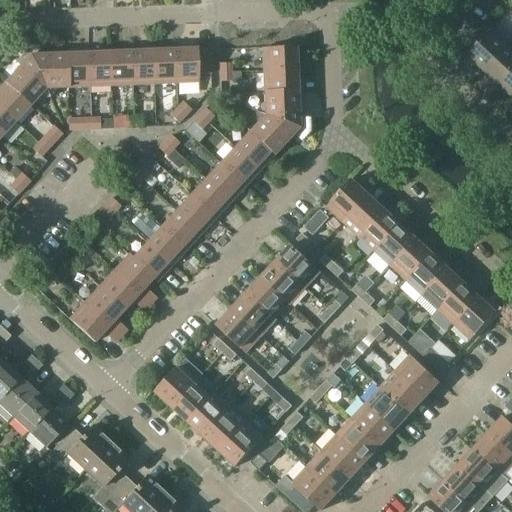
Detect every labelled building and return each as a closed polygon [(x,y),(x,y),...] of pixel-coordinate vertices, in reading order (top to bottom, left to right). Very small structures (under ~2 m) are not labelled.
[(491,31),(468,56),(484,71),(507,46),(491,31)] [(295,46),(262,47),(263,69),(296,68),(295,46)] [(511,50),(507,46),(484,71),(500,85),(511,72),(511,50)] [(208,47),(197,48),(198,74),(209,74),(208,47)] [(197,48),(175,49),(176,83),(198,82),(198,74),(197,48)] [(175,49),(153,50),(154,84),(176,83),(175,49)] [(153,50),(130,51),(131,85),(154,84),(153,50)] [(130,51),(108,52),(110,86),(131,85),(130,51)] [(108,52),(86,53),(88,87),(110,86),(108,52)] [(39,55),(30,55),(45,88),(66,87),(65,75),(64,53),(39,55)] [(86,53),(64,53),(65,75),(66,87),(88,87),(86,53)] [(24,62),(6,81),(30,104),(45,88),(30,55),(24,62)] [(230,63),(220,64),(220,72),(230,72),(230,63)] [(296,68),(263,69),(264,91),(297,90),(296,68)] [(230,72),(220,72),(220,81),(231,81),(230,72)] [(511,72),(500,85),(511,96),(511,72)] [(6,81),(0,87),(0,106),(16,120),(30,104),(6,81)] [(297,90),(264,91),(265,114),(299,127),(298,118),(297,90)] [(182,102),(176,109),(185,116),(190,110),(182,102)] [(0,106),(0,135),(1,137),(16,120),(0,106)] [(176,109),(171,115),(179,122),(185,116),(176,109)] [(205,109),(199,115),(207,123),(213,116),(205,109)] [(265,114),(252,128),(276,151),(293,133),(299,127),(265,114)] [(199,115),(194,122),(202,129),(207,123),(199,115)] [(134,117),(125,117),(125,127),(134,127),(134,117)] [(143,117),(134,117),(134,127),(143,127),(143,117)] [(99,118),(90,119),(91,129),(100,129),(99,118)] [(53,127),(48,132),(56,140),(61,134),(53,127)] [(252,128),(235,147),(260,169),(276,151),(252,128)] [(48,132),(43,138),(51,145),(56,140),(48,132)] [(171,136),(165,142),(173,149),(178,143),(176,140),(171,136)] [(43,138),(38,143),(46,151),(51,145),(43,138)] [(165,142),(159,149),(167,156),(173,149),(165,142)] [(38,143),(32,149),(40,156),(41,155),(46,151),(38,143)] [(220,163),(244,186),(260,169),(235,147),(220,163)] [(173,150),(166,158),(177,169),(184,161),(173,150)] [(205,179),(229,202),(244,186),(220,163),(205,179)] [(15,167),(9,173),(16,179),(21,173),(15,167)] [(135,174),(143,181),(149,175),(141,168),(135,174)] [(16,180),(23,187),(29,181),(22,174),(16,180)] [(143,181),(135,174),(129,180),(137,187),(143,181)] [(190,195),(215,218),(229,202),(205,179),(190,195)] [(352,179),(327,207),(328,208),(324,212),(321,209),(304,227),(313,235),(329,217),(328,216),(332,212),(344,222),(349,217),(348,216),(368,194),(352,179)] [(23,187),(16,180),(10,187),(17,194),(23,187)] [(359,236),(384,209),(368,194),(348,216),(349,217),(344,222),(359,236)] [(176,211),(200,234),(215,218),(190,195),(176,211)] [(106,205),(114,213),(120,206),(112,199),(106,205)] [(114,213),(106,205),(100,212),(108,219),(114,213)] [(384,209),(359,236),(360,237),(375,251),(400,224),(384,209)] [(161,227),(185,249),(200,234),(176,211),(161,227)] [(391,266),(399,257),(416,238),(400,224),(375,251),(391,266)] [(146,243),(171,265),(185,249),(161,227),(146,243)] [(302,233),(297,239),(306,247),(311,242),(302,233)] [(399,257),(391,266),(407,280),(432,253),(416,238),(399,257)] [(171,265),(146,243),(132,258),(152,279),(156,282),(171,265)] [(276,261),(306,288),(321,272),(291,245),(276,261)] [(423,295),(448,268),(432,253),(407,280),(423,295)] [(129,254),(114,271),(138,294),(152,279),(132,258),(129,254)] [(329,269),(335,263),(326,255),(320,261),(329,269)] [(306,288),(276,261),(262,276),(286,299),(285,300),(290,305),(306,288)] [(335,263),(329,269),(338,277),(344,271),(335,263)] [(448,268),(423,295),(438,310),(464,283),(448,268)] [(114,271),(99,286),(124,310),(132,300),(138,294),(114,271)] [(286,299),(262,276),(247,293),(271,315),(271,314),(285,300),(286,299)] [(454,324),(479,297),(464,283),(438,310),(454,324)] [(361,298),(367,292),(357,284),(352,290),(361,298)] [(99,286),(84,302),(109,325),(115,319),(124,310),(99,286)] [(148,291),(142,297),(150,304),(156,298),(148,291)] [(367,292),(361,298),(369,307),(375,300),(367,292)] [(232,308),(262,336),(277,319),(271,314),(271,315),(247,293),(232,308)] [(142,297),(136,304),(144,311),(150,304),(142,297)] [(479,297),(454,324),(471,340),(496,313),(479,297)] [(328,308),(334,314),(341,305),(335,300),(328,308)] [(84,302),(69,318),(94,342),(103,332),(109,325),(84,302)] [(216,325),(241,348),(246,352),(262,336),(232,308),(216,325)] [(334,314),(328,308),(319,317),(325,323),(334,314)] [(393,328),(398,322),(389,313),(384,319),(393,328)] [(119,322),(112,329),(121,336),(127,330),(119,322)] [(398,322),(393,328),(401,336),(407,330),(398,322)] [(382,332),(384,330),(378,325),(370,334),(376,339),(382,332)] [(112,329),(106,335),(114,343),(121,336),(112,329)] [(421,330),(409,343),(415,349),(421,343),(427,336),(421,330)] [(0,350),(5,346),(3,344),(10,336),(5,331),(0,336),(0,367),(4,363),(0,360),(0,350)] [(298,340),(304,346),(312,337),(306,331),(298,340)] [(387,336),(382,332),(376,339),(381,344),(387,336)] [(222,353),(228,347),(219,338),(213,344),(222,353)] [(304,346),(298,340),(289,349),(295,355),(304,346)] [(421,343),(415,349),(424,357),(430,351),(421,343)] [(228,347),(222,353),(231,361),(237,355),(228,347)] [(348,357),(354,362),(362,354),(356,348),(348,357)] [(424,357),(433,365),(441,372),(449,364),(432,348),(430,351),(424,357)] [(29,368),(37,360),(31,354),(23,362),(29,368)] [(440,382),(416,360),(411,355),(395,371),(425,399),(440,382)] [(354,362),(348,357),(340,366),(346,371),(354,362)] [(186,359),(156,392),(172,407),(194,383),(194,384),(203,374),(186,359)] [(37,360),(29,368),(35,373),(42,365),(37,360)] [(4,363),(0,367),(0,399),(20,378),(4,363)] [(276,364),(268,373),(274,378),(282,370),(276,364)] [(254,382),(260,376),(251,368),(245,374),(254,382)] [(380,387),(410,415),(425,399),(395,371),(380,387)] [(260,376),(254,382),(263,390),(268,384),(260,376)] [(20,378),(0,399),(0,405),(12,417),(35,393),(20,378)] [(319,389),(325,394),(332,386),(327,380),(319,389)] [(194,383),(172,407),(188,422),(210,398),(194,384),(194,383)] [(61,397),(68,389),(62,384),(55,392),(61,397)] [(410,415),(380,387),(366,403),(395,430),(410,415)] [(68,389),(61,397),(66,402),(74,394),(68,389)] [(325,394),(319,389),(311,398),(317,403),(325,394)] [(215,392),(210,398),(188,422),(204,436),(231,407),(215,392)] [(29,432),(51,408),(35,393),(12,417),(29,432)] [(278,403),(287,412),(292,406),(283,398),(278,403)] [(395,430),(366,403),(351,419),(356,424),(357,424),(381,446),(395,430)] [(231,407),(204,436),(220,451),(247,421),(231,407)] [(51,408),(29,432),(45,448),(68,423),(51,408)] [(290,421),(295,426),(303,417),(298,412),(290,421)] [(511,424),(504,416),(489,433),(511,454),(511,424)] [(237,466),(264,437),(247,421),(220,451),(237,466)] [(295,426),(290,421),(281,429),(287,435),(295,426)] [(342,440),(366,462),(381,446),(357,424),(356,424),(343,439),(342,440)] [(84,471),(110,443),(92,426),(75,444),(67,435),(47,457),(56,465),(66,454),(84,471)] [(474,448),(509,481),(511,483),(511,454),(489,433),(474,448)] [(322,451),(351,478),(366,462),(342,440),(343,439),(337,434),(322,451)] [(101,507),(121,486),(112,477),(128,459),(110,443),(84,471),(102,488),(92,498),(101,507)] [(509,481),(474,448),(459,464),(494,497),(509,481)] [(307,467),(336,494),(351,478),(322,451),(307,467)] [(268,462),(259,454),(251,462),(260,470),(268,462)] [(0,462),(0,468),(5,473),(13,464),(5,457),(0,462)] [(444,481),(473,508),(478,511),(480,511),(494,497),(459,464),(444,481)] [(276,485),(304,511),(309,511),(316,505),(321,510),(336,494),(307,467),(293,482),(285,475),(276,485)] [(16,471),(10,478),(15,483),(22,476),(16,471)] [(121,486),(101,507),(106,511),(113,511),(121,504),(128,511),(145,511),(164,492),(146,476),(129,493),(121,486)] [(469,511),(473,508),(444,481),(430,496),(446,511),(469,511)] [(180,511),(182,510),(164,492),(145,511),(180,511)]
